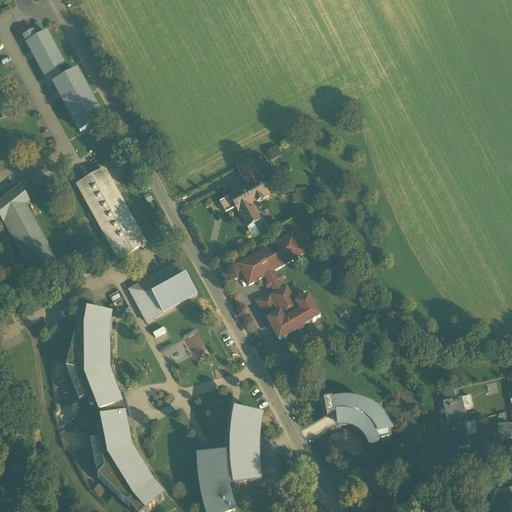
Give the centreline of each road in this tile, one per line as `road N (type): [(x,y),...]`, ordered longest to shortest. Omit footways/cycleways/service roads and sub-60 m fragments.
road 1 (unclassified): [(57,0),(327,488)]
road 2 (residential): [(327,488),(408,467),(511,459)]
